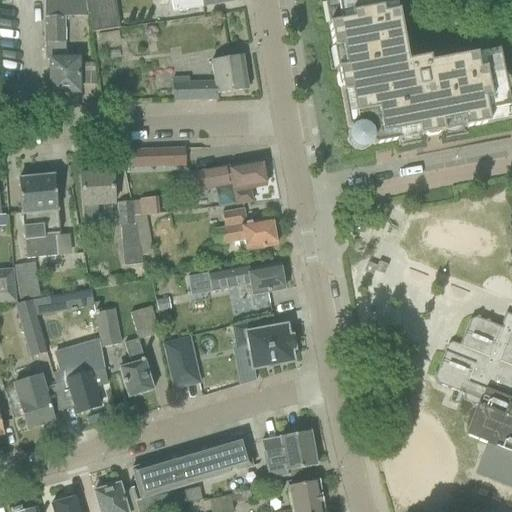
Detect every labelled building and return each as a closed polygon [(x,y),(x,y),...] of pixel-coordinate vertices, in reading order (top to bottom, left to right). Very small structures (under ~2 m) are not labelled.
[(44,0),(44,18),(44,62),(49,62),(49,94),(78,94),(78,86),(95,85),(93,65),(77,65),(77,60),(64,60),(64,18),(86,18),(83,0),(44,0)] [(113,0),(84,0),(88,20),(90,34),(117,30),(113,0)] [(231,0),(170,0),(173,14),(232,3),(231,0)] [(407,62),(395,0),(335,0),(335,1),(325,2),(329,24),(328,24),(333,50),(341,48),(345,68),(337,69),(338,75),(336,77),(338,87),(340,89),(348,128),(350,128),(350,131),(349,133),(348,135),(348,137),(347,139),(348,141),(348,143),(349,145),(350,147),(352,148),(353,149),(355,150),(357,151),(359,151),(361,151),(364,150),(365,149),(367,148),(369,147),(370,144),(373,144),(374,146),(399,141),(397,133),(417,129),(419,137),(424,136),(427,138),(436,137),(438,134),(444,133),(442,125),(462,121),(463,129),(488,124),(510,120),(508,109),(509,109),(506,94),(509,90),(507,80),(503,77),(498,51),(430,64),(428,58),(407,62)] [(216,96),(247,91),(241,57),(210,63),(211,83),(190,84),(190,79),(172,80),(173,102),(217,101),(216,96)] [(183,167),(183,151),(123,153),(124,169),(183,167)] [(249,190),(265,187),(260,162),(189,175),(192,193),(214,189),(217,209),(251,203),(249,190)] [(114,208),(113,195),(112,175),(79,177),(81,210),(83,210),(83,230),(97,230),(97,209),(114,208)] [(59,231),(55,197),(53,177),(17,181),(21,218),(24,217),(28,262),(56,259),(54,236),(59,231)] [(132,223),(132,216),(131,203),(115,205),(122,265),(141,263),(135,224),(132,223)] [(271,221),(245,225),(243,210),(220,214),(223,229),(212,230),(215,248),(243,244),(244,252),(275,247),(271,221)] [(18,302),(39,299),(34,264),(13,267),(18,302)] [(250,297),(283,292),(279,266),(248,271),(248,267),(210,275),(214,294),(248,287),(250,297)] [(0,305),(14,305),(12,272),(0,273),(0,305)] [(166,300),(154,303),(156,313),(168,311),(166,300)] [(29,359),(43,355),(29,303),(15,307),(29,359)] [(112,312),(100,315),(98,305),(92,306),(94,316),(92,317),(100,351),(120,346),(112,312)] [(158,335),(153,316),(151,310),(129,316),(136,342),(123,345),(129,365),(118,369),(127,399),(152,392),(137,342),(158,335)] [(511,317),(505,315),(500,329),(475,319),(469,322),(459,346),(452,343),(447,346),(434,379),(437,385),(461,395),(465,402),(476,408),(464,437),(488,446),(477,475),(511,488),(511,317)] [(285,328),(254,333),(253,325),(232,329),(236,350),(248,348),(252,370),(291,363),(289,352),(294,351),(291,338),(287,339),(285,328)] [(77,380),(66,383),(74,408),(74,409),(76,415),(98,408),(93,391),(106,387),(102,367),(91,371),(84,348),(88,347),(84,333),(68,338),(71,352),(70,352),(77,380)] [(169,371),(194,365),(188,340),(163,345),(169,371)] [(53,422),(47,402),(40,377),(13,385),(26,430),(53,422)] [(315,468),(312,451),(309,433),(261,443),(268,481),(287,478),(286,473),(315,468)] [(251,469),(248,457),(242,438),(131,470),(140,503),(251,469)] [(288,511),(323,511),(318,483),(298,486),(286,488),(288,511)] [(125,511),(120,492),(118,486),(92,493),(97,511),(125,511)] [(209,502),(202,503),(204,511),(207,511),(211,511),(233,511),(231,503),(239,501),(250,499),(249,493),(238,495),(209,502)] [(79,511),(75,499),(50,506),(51,511),(79,511)]
